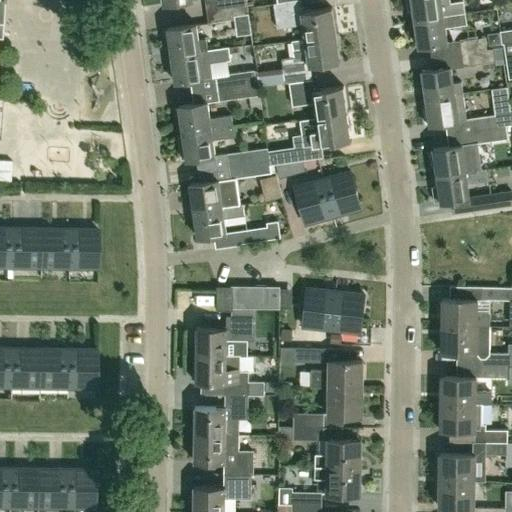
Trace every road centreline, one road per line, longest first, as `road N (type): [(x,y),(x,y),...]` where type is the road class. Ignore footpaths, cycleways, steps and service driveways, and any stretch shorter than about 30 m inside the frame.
road 1 (residential): [(398,511),(400,215)]
road 2 (residential): [(155,260),(121,0)]
road 3 (residential): [(151,511),(155,260)]
road 4 (residential): [(155,260),(272,251),(400,215)]
road 5 (residential): [(400,215),(371,0)]
